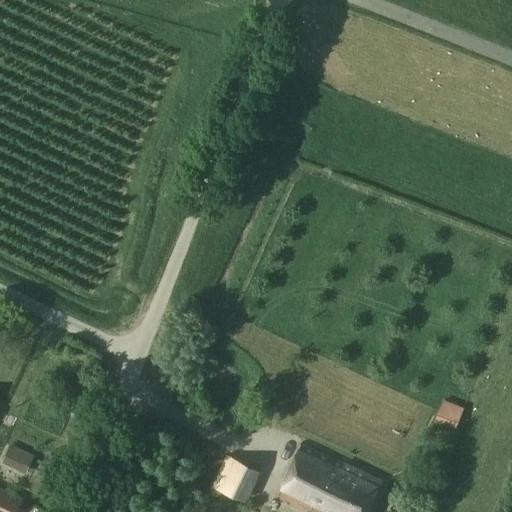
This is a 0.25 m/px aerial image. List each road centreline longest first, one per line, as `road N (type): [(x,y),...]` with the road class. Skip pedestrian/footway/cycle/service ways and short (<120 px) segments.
road 1 (unclassified): [(139,355),(279,0)]
road 2 (unclassified): [(511,60),(354,0)]
road 3 (unclassified): [(83,511),(139,355)]
road 4 (unclassified): [(139,355),(0,292)]
